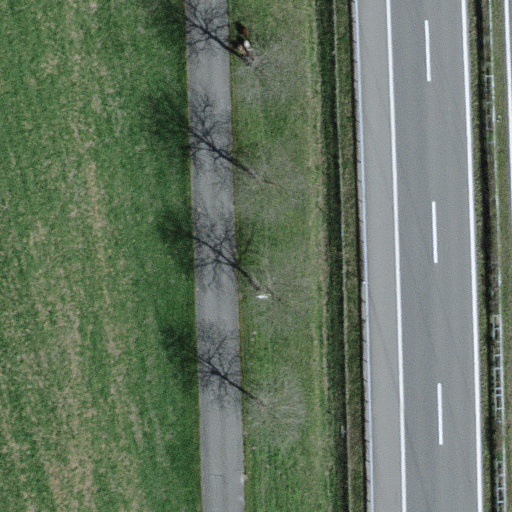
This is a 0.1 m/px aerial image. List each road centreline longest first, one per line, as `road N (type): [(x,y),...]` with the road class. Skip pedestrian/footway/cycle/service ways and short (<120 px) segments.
road 1 (unclassified): [(223,511),(207,0)]
road 2 (motorway): [(425,0),(441,511)]
